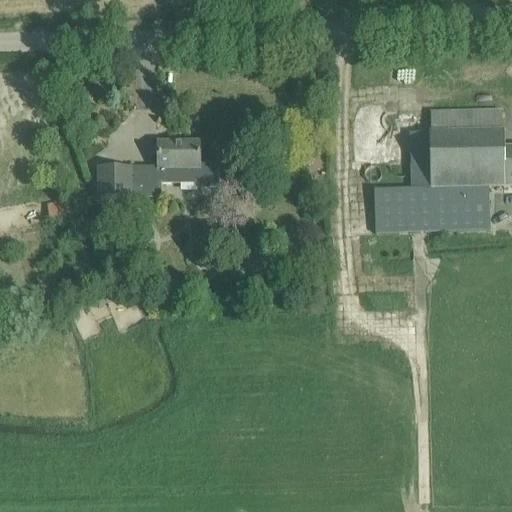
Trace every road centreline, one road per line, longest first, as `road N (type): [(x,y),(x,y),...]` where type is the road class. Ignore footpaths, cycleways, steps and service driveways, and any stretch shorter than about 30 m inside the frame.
road 1 (track): [(335,30),(347,317),(421,345),(424,511)]
road 2 (unclassified): [(0,44),(511,23)]
